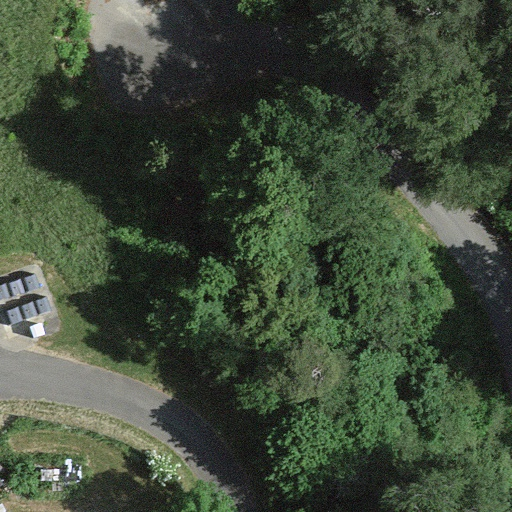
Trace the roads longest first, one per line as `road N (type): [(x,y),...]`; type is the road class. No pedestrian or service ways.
road 1 (residential): [(246,0),(511,232)]
road 2 (residential): [(232,511),(225,485),(165,419),(0,365)]
